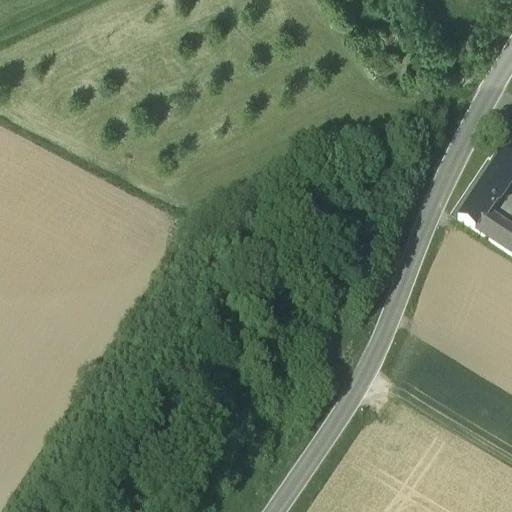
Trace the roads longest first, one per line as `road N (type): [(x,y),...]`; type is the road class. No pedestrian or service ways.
road 1 (secondary): [(511,53),(461,143),(360,377),(271,511)]
road 2 (track): [(133,0),(0,61)]
